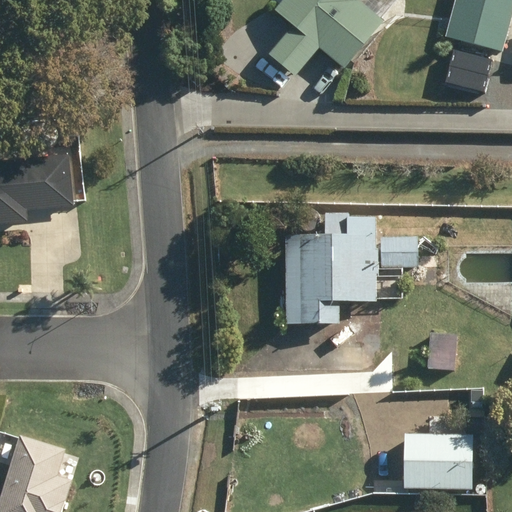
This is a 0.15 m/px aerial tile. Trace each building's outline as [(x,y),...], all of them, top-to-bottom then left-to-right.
[(283,0),(272,14),(290,29),(266,59),(292,81),(316,51),(341,72),(381,24),(378,22),(395,1),(395,0),(283,0)] [(511,0),(453,0),(443,40),(500,54),(511,4),(511,0)] [(75,153),(0,160),(0,224),(35,221),(34,210),(80,206),(75,153)] [(282,328),(336,328),(336,305),(373,305),(373,303),(399,303),(399,271),(434,271),(434,242),(415,242),(415,239),(379,239),(379,229),(373,229),(373,221),(346,221),(346,217),(322,217),(322,240),(282,240),(282,328)] [(425,373),(452,374),(455,331),(431,329),(430,338),(427,337),(425,373)] [(333,365),(294,364),(292,398),(400,401),(401,377),(381,376),(382,342),(334,341),(333,365)] [(12,499),(0,495),(0,511),(75,511),(86,478),(72,473),(80,447),(34,432),(12,499)]
